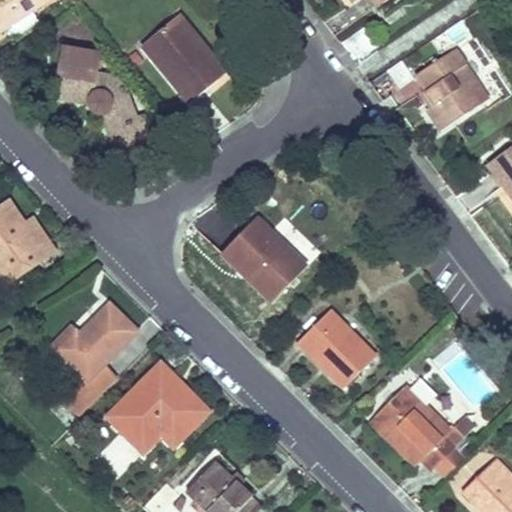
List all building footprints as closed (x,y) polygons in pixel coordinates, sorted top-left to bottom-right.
[(0,0),(0,31),(4,29),(31,11),(46,0),(0,0)] [(38,21),(31,11),(4,29),(8,36),(20,34),(38,21)] [(205,47),(179,16),(141,46),(189,104),(226,74),(208,51),(205,54),(201,50),(205,47)] [(374,48),(364,33),(346,45),(357,60),(374,48)] [(454,43),(422,65),(425,69),(453,50),(457,48),(454,43)] [(118,83),(115,81),(112,79),(109,78),(107,78),(95,76),(98,56),(63,49),(55,98),(87,103),(87,107),(88,110),(90,112),(92,114),(95,116),(98,117),(101,117),(103,117),(115,147),(142,137),(150,133),(143,116),(135,119),(124,92),(124,91),(122,88),(120,86),(118,83)] [(482,91),(453,50),(425,69),(415,76),(425,91),(430,88),(439,102),(433,106),(426,111),(440,132),(479,105),(474,97),(482,91)] [(439,102),(430,88),(425,91),(423,93),(433,106),(439,102)] [(487,99),(482,91),(474,97),(479,105),(487,99)] [(142,137),(115,147),(118,157),(145,146),(142,137)] [(511,146),(488,165),(511,197),(511,146)] [(38,246),(25,225),(20,228),(15,219),(19,217),(9,203),(0,208),(0,262),(3,261),(15,279),(55,252),(47,240),(38,246)] [(25,225),(19,217),(15,219),(20,228),(25,225)] [(256,219),(221,255),(271,304),(306,267),(256,219)] [(47,240),(33,220),(25,225),(38,246),(47,240)] [(15,279),(3,261),(0,262),(0,278),(5,286),(15,279)] [(135,333),(109,306),(79,336),(75,333),(57,351),(87,381),(65,403),(79,417),(111,384),(98,370),(135,333)] [(375,359),(329,313),(297,345),(308,356),(312,353),(328,369),(326,370),(345,389),(375,359)] [(53,346),(57,351),(75,333),(70,329),(53,346)] [(182,386),(160,365),(155,371),(170,386),(168,388),(174,394),(182,386)] [(208,412),(182,386),(174,394),(168,388),(170,386),(155,371),(107,419),(142,454),(160,436),(167,429),(179,441),(208,412)] [(448,434),(403,389),(374,418),(419,463),(423,459),(432,469),(433,468),(452,449),(474,427),(464,418),(448,434)] [(419,463),(374,418),(369,423),(414,468),(419,463)] [(172,448),(179,441),(167,429),(160,436),(172,448)] [(463,460),(452,449),(433,468),(443,479),(463,460)] [(457,494),(491,460),(482,451),(448,486),(457,494)] [(511,511),(511,475),(496,459),(462,493),(480,511),(511,511)] [(232,480),(215,463),(186,493),(205,511),(259,511),(261,510),(250,500),(252,498),(240,488),(232,480)] [(236,476),(232,480),(240,488),(244,484),(236,476)] [(181,511),(186,502),(182,498),(173,507),(179,511),(181,511)]
